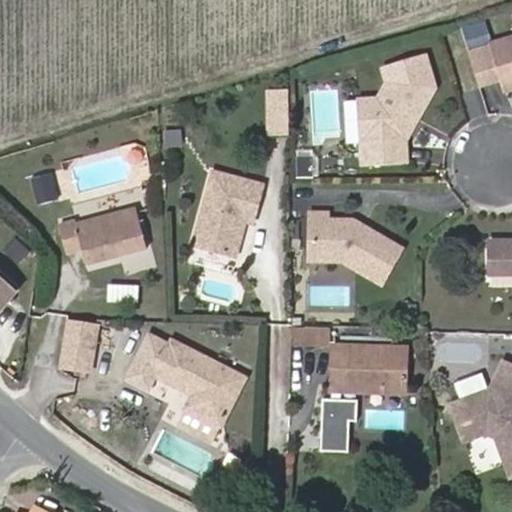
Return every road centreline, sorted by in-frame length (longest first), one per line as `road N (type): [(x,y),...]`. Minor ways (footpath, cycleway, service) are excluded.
road 1 (residential): [(282,158),(274,511)]
road 2 (residential): [(144,511),(27,430)]
